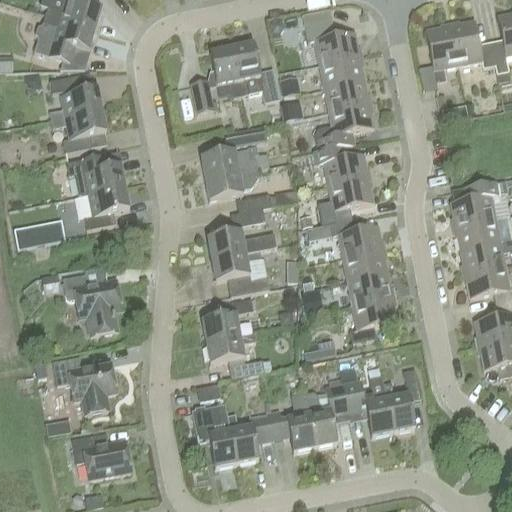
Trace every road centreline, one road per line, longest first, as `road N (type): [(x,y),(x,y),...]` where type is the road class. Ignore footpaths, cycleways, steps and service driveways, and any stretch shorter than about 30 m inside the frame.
road 1 (residential): [(202,511),(174,481),(157,390),(169,199),(146,46),(163,30),(297,0)]
road 2 (residential): [(511,443),(448,386),(416,228),(419,159),(388,4)]
road 3 (residential): [(454,511),(437,492),(408,483),(251,511)]
